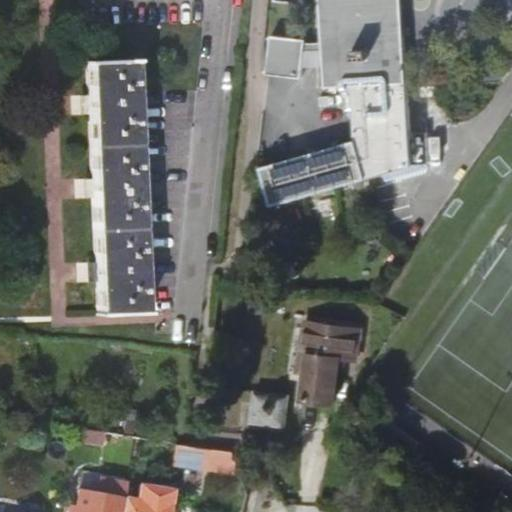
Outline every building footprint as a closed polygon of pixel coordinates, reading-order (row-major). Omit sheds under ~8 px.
[(281,0),(301,2),(301,0),(319,0),(323,41),(306,41),(307,38),(272,34),(268,73),(302,76),(305,50),(323,50),(326,87),(353,85),(356,139),(261,166),(273,205),(368,177),(413,165),(408,80),(402,0),(281,0)] [(136,97),(135,59),(82,61),(83,96),(83,105),(84,115),(86,179),(86,188),(87,199),(89,263),(89,272),(90,283),(91,316),(144,314),(136,97)] [(360,328),(305,320),(301,351),(299,350),(296,372),(306,373),(303,399),(333,403),(339,355),(355,357),(360,328)] [(285,426),(289,395),(254,391),(251,422),(285,426)] [(120,437),(72,429),(70,443),(118,451),(120,437)] [(186,443),(162,440),(159,459),(210,467),(210,464),(239,468),(233,451),(186,443)] [(118,511),(121,496),(124,481),(97,476),(94,492),(77,488),(73,506),(72,511),(118,511)] [(121,496),(118,511),(163,511),(168,488),(136,482),(133,498),(121,496)]
